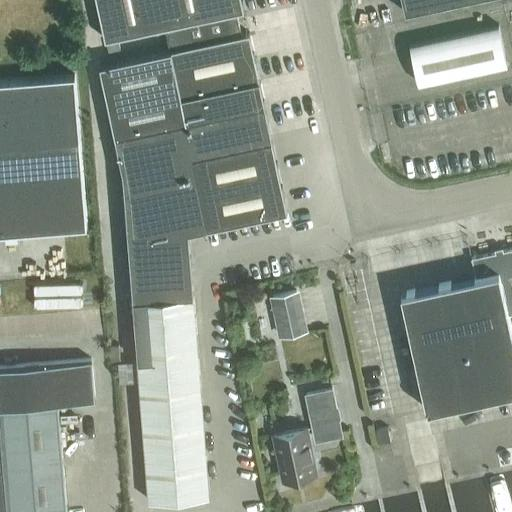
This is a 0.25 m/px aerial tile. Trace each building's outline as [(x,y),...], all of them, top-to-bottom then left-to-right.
[(242,0),(97,0),(106,39),(165,26),(170,50),(242,34),(236,10),(244,9),(242,0)] [(402,0),(405,13),(463,0),(402,0)] [(418,83),(507,63),(499,25),(410,44),(418,83)] [(242,34),(170,50),(100,65),(116,136),(186,121),(186,122),(265,104),(260,80),(259,80),(249,33),(242,34)] [(0,233),(87,226),(75,75),(0,81),(0,233)] [(133,300),(194,296),(189,232),(287,210),(265,104),(186,122),(186,121),(116,136),(123,173),(133,300)] [(427,410),(511,391),(511,330),(508,314),(511,313),(511,247),(471,257),(476,276),(401,292),(427,410)] [(281,335),(305,330),(296,291),(273,296),(281,335)] [(149,500),(209,495),(194,296),(133,300),(149,500)] [(119,345),(110,346),(111,361),(120,360),(119,345)] [(67,511),(58,406),(95,403),(92,363),(0,369),(0,511),(67,511)] [(314,434),(341,428),(333,387),(306,394),(314,434)] [(388,426),(376,429),(379,443),(391,440),(388,426)] [(283,480),(316,473),(307,427),(273,434),(283,480)]
